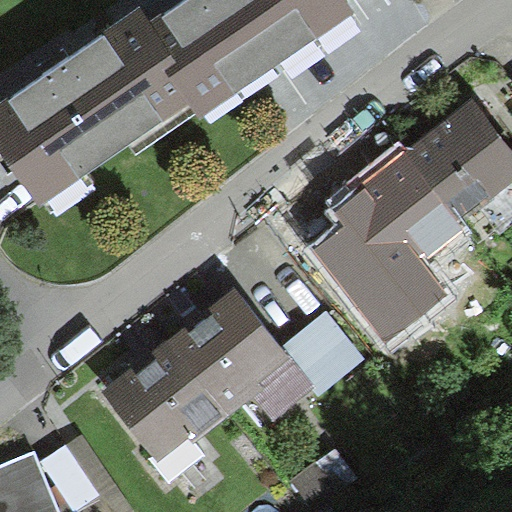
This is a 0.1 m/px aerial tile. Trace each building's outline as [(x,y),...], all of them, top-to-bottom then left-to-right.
[(128,1),(0,92),(0,148),(37,201),(187,94),(201,114),(353,5),(349,0),(173,0),(143,22),(128,1)] [(511,146),(470,96),(405,149),(459,218),(511,175),(511,146)] [(459,218),(405,149),(333,205),(348,225),(313,252),(385,342),(446,295),(413,254),(459,218)] [(228,284),(161,340),(224,416),(253,392),(275,418),(313,387),(282,349),(228,284)] [(327,312),(282,349),(313,387),(321,396),(366,359),(327,312)] [(224,416),(161,340),(96,392),(159,470),(224,416)] [(91,427),(45,457),(81,511),(128,511),(141,504),(91,427)] [(0,511),(60,511),(36,453),(0,466),(0,511)]
